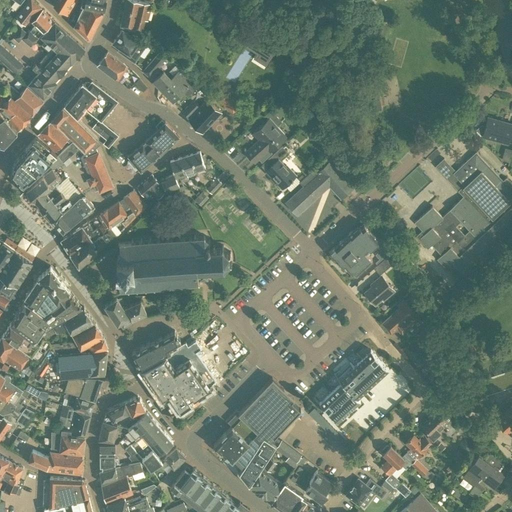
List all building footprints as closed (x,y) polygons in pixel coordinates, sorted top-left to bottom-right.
[(25,25),(41,8),(32,0),(28,0),(16,16),(25,25)] [(69,16),(76,4),(78,0),(56,0),(53,6),(69,16)] [(84,6),(104,10),(105,0),(82,0),(82,3),(84,6)] [(148,18),(150,9),(147,8),(149,1),(144,0),(126,0),(120,24),(142,29),(145,18),(148,18)] [(104,10),(84,6),(83,6),(78,17),(73,14),(69,20),(74,25),(74,24),(88,37),(90,38),(104,10)] [(35,29),(40,35),(54,20),(42,9),(32,20),(38,26),(35,29)] [(85,48),(55,21),(41,36),(53,46),(55,44),(58,46),(56,49),(58,51),(42,68),(35,62),(32,66),(39,72),(28,83),(43,97),(48,92),(49,92),(52,88),(52,87),(57,82),(54,80),(58,75),(59,75),(66,67),(70,62),(71,62),(76,56),(76,57),(85,48)] [(29,29),(29,28),(26,31),(22,27),(13,37),(18,41),(29,29)] [(134,61),(139,55),(132,50),(140,40),(122,27),(113,41),(120,47),(118,50),(134,61)] [(40,35),(35,29),(33,31),(29,28),(29,29),(18,41),(19,42),(22,38),(31,46),(39,37),(38,36),(40,35)] [(253,38),(245,34),(240,42),(248,46),(253,38)] [(0,59),(15,74),(24,65),(0,42),(0,59)] [(268,64),(277,50),(267,44),(266,46),(258,58),(268,64)] [(118,80),(128,67),(125,65),(126,64),(108,50),(97,64),(115,78),(118,80)] [(150,77),(168,57),(160,50),(142,71),(150,77)] [(172,79),(162,89),(173,101),(183,91),(187,95),(198,84),(181,67),(176,72),(181,77),(176,82),(172,79)] [(181,77),(176,72),(171,77),(163,70),(153,80),(162,89),(172,79),(176,82),(181,77)] [(135,87),(142,97),(153,89),(145,79),(135,87)] [(101,121),(117,102),(118,101),(92,80),(87,86),(82,82),(64,105),(77,118),(85,108),(86,109),(98,119),(101,121)] [(20,93),(8,83),(3,88),(15,99),(32,114),(42,101),(43,100),(42,100),(38,96),(26,86),(20,93)] [(203,98),(207,94),(208,93),(200,86),(196,90),(203,98)] [(4,113),(17,131),(32,115),(10,96),(0,105),(0,107),(1,109),(4,113)] [(202,132),(215,119),(222,111),(207,98),(200,106),(189,118),(188,119),(202,132)] [(189,118),(200,106),(193,99),(182,111),(189,118)] [(235,102),(228,110),(233,115),(240,106),(235,102)] [(85,153),(97,140),(69,112),(63,106),(51,119),(51,120),(69,137),(72,141),(79,148),(84,153),(85,153)] [(0,144),(4,146),(17,131),(4,113),(1,109),(0,109),(0,144)] [(222,111),(215,119),(224,127),(231,120),(222,111)] [(258,138),(244,150),(246,152),(248,155),(255,162),(259,158),(262,161),(272,152),(271,150),(286,136),(277,126),(269,117),(268,118),(253,132),(258,138)] [(508,142),(511,127),(511,123),(487,117),(482,135),(508,142)] [(98,119),(93,126),(92,127),(99,133),(106,125),(101,121),(98,119)] [(165,121),(162,119),(155,125),(158,128),(145,140),(146,140),(143,143),(143,142),(128,155),(141,170),(156,158),(155,157),(158,153),(159,154),(179,135),(165,121)] [(55,150),(66,139),(69,137),(51,120),(38,133),(55,150)] [(304,134),(316,125),(312,120),(301,130),(304,134)] [(113,130),(106,139),(103,143),(108,147),(119,135),(113,130)] [(20,181),(56,153),(37,134),(15,158),(11,167),(20,181)] [(89,177),(92,185),(93,185),(95,190),(98,189),(99,192),(114,186),(99,150),(95,148),(100,143),(97,140),(85,153),(84,153),(80,156),(82,160),(89,177)] [(39,203),(51,218),(70,202),(58,187),(54,183),(61,178),(53,168),(56,165),(58,167),(64,161),(70,156),(79,148),(72,141),(70,143),(57,154),(52,159),(45,165),(46,166),(44,167),(47,171),(43,174),(26,188),(35,199),(39,203)] [(0,145),(0,153),(5,159),(9,155),(0,145)] [(284,158),(289,153),(282,145),(268,157),(273,162),(265,170),(271,176),(270,177),(275,182),(276,182),(282,188),(295,176),(280,160),(283,157),(284,158)] [(190,154),(195,169),(204,166),(206,171),(212,168),(209,158),(207,159),(205,154),(202,155),(200,150),(190,154)] [(353,186),(349,182),(353,178),(334,150),(299,181),(303,186),(286,202),(297,214),(329,184),(341,197),(353,186)] [(447,178),(463,196),(449,208),(450,209),(442,216),(432,205),(414,222),(422,230),(415,236),(427,248),(431,244),(441,254),(437,258),(449,271),(457,279),(457,280),(461,284),(467,278),(463,274),(511,228),(511,182),(506,177),(503,180),(476,151),(447,178)] [(194,170),(195,169),(190,154),(180,157),(185,173),(187,172),(191,176),(195,174),(194,170)] [(246,155),(240,159),(243,164),(249,160),(246,155)] [(188,177),(191,176),(187,172),(185,173),(180,157),(170,160),(174,173),(175,176),(180,174),(182,181),(189,178),(188,177)] [(165,193),(161,181),(159,182),(152,173),(137,186),(146,195),(150,191),(156,198),(165,193)] [(178,182),(182,181),(180,174),(175,176),(174,173),(165,177),(166,179),(161,181),(165,193),(180,186),(178,182)] [(212,194),(222,183),(217,178),(213,181),(207,189),(212,194)] [(124,196),(136,214),(146,205),(133,189),(124,196)] [(204,202),(209,197),(202,190),(198,195),(199,197),(204,202)] [(168,203),(178,199),(176,193),(165,197),(168,203)] [(198,195),(194,199),(201,206),(204,202),(199,197),(198,195)] [(84,216),(88,213),(81,204),(84,201),(79,196),(72,202),(60,214),(60,213),(53,219),(63,231),(70,225),(83,214),(84,216)] [(135,215),(136,214),(124,196),(123,196),(124,198),(119,201),(119,200),(107,208),(100,213),(101,214),(109,227),(110,226),(121,218),(126,225),(136,216),(135,215)] [(117,235),(110,226),(109,227),(101,214),(98,216),(102,222),(102,223),(105,229),(99,232),(100,233),(98,235),(97,234),(89,240),(70,253),(79,266),(97,251),(117,235)] [(89,240),(97,234),(88,221),(82,225),(61,239),(70,253),(89,240)] [(96,227),(99,232),(105,229),(102,223),(96,227)] [(380,240),(364,223),(355,232),(353,229),(348,234),(349,235),(344,240),(343,238),(339,242),(340,244),(335,248),(334,246),(329,251),(345,268),(346,266),(355,275),(372,259),(364,250),(367,246),(370,249),(380,240)] [(204,237),(204,235),(195,236),(195,235),(119,242),(121,257),(116,257),(119,289),(198,282),(198,281),(208,280),(207,270),(224,268),(230,262),(229,253),(222,247),(210,248),(210,246),(208,244),(208,240),(204,237)] [(380,274),(395,262),(389,255),(395,248),(386,239),(376,248),(379,251),(375,254),(379,258),(376,262),(377,264),(374,267),(380,274)] [(0,269),(14,249),(3,241),(0,245),(0,302),(4,305),(10,295),(0,288),(0,269)] [(5,277),(17,285),(32,261),(14,249),(0,269),(0,274),(4,277),(5,278),(5,277)] [(10,322),(34,340),(43,325),(46,327),(82,305),(70,290),(51,266),(50,265),(49,266),(50,266),(38,276),(37,278),(38,278),(25,296),(26,296),(10,322)] [(375,303),(392,288),(381,275),(375,280),(377,282),(365,292),(375,303)] [(13,291),(17,285),(5,277),(5,278),(4,277),(0,283),(0,288),(10,295),(13,291)] [(129,315),(123,306),(117,296),(105,305),(117,323),(129,315)] [(123,306),(129,315),(131,319),(146,312),(141,299),(123,306)] [(406,331),(420,318),(403,299),(397,305),(399,308),(382,323),(391,332),(396,328),(400,332),(404,329),(406,331)] [(68,326),(71,333),(94,320),(84,306),(83,306),(54,323),(59,331),(68,326)] [(104,336),(94,320),(71,333),(80,349),(84,347),(86,351),(90,351),(108,347),(104,336)] [(39,344),(34,340),(10,322),(3,334),(40,361),(52,343),(51,343),(45,338),(44,337),(39,344)] [(41,331),(45,338),(56,331),(52,325),(47,327),(41,331)] [(178,345),(183,342),(181,339),(176,341),(171,331),(151,341),(131,350),(141,368),(178,346),(178,345)] [(0,355),(20,368),(29,354),(2,334),(0,337),(0,355)] [(178,346),(141,368),(162,400),(170,395),(180,410),(211,388),(209,386),(220,375),(193,336),(183,342),(178,345),(178,346)] [(79,352),(79,351),(73,341),(52,343),(60,354),(79,352)] [(86,351),(79,351),(79,352),(60,354),(52,343),(40,361),(33,371),(41,374),(54,382),(62,383),(62,381),(61,381),(60,375),(105,372),(107,349),(90,351),(86,351)] [(339,419),(355,404),(360,400),(358,397),(360,394),(366,389),(371,385),(384,372),(389,368),(380,359),(371,349),(353,366),(351,363),(340,373),(337,376),(341,381),(338,385),(319,402),(337,421),(339,419)] [(511,359),(488,368),(493,384),(511,377),(511,359)] [(429,377),(435,385),(443,379),(446,383),(451,378),(447,367),(441,372),(439,369),(429,377)] [(12,411),(15,406),(16,404),(14,403),(23,390),(10,380),(10,379),(11,379),(11,378),(10,377),(10,376),(9,375),(8,375),(8,374),(7,374),(6,374),(5,375),(4,375),(3,376),(0,373),(0,412),(3,414),(6,413),(12,411)] [(62,381),(62,383),(54,382),(41,374),(38,380),(44,383),(42,389),(64,391),(64,389),(95,398),(102,377),(98,376),(85,375),(78,375),(68,376),(68,377),(62,378),(62,381)] [(213,444),(213,448),(217,452),(222,451),(232,460),(234,458),(243,467),(239,473),(248,484),(249,485),(276,444),(278,442),(278,441),(280,439),(279,438),(278,440),(274,437),(275,435),(291,419),(301,409),(301,408),(300,408),(292,400),(294,399),(295,398),(272,377),(252,398),(239,411),(238,413),(232,419),(235,422),(232,425),(221,437),(213,444)] [(25,389),(37,396),(40,390),(28,383),(25,389)] [(64,393),(63,397),(69,398),(67,405),(73,406),(90,412),(94,400),(77,394),(66,391),(65,394),(64,393)] [(139,398),(138,396),(136,397),(135,396),(125,401),(130,411),(132,415),(129,417),(133,424),(137,420),(135,414),(145,409),(140,398),(139,398)] [(113,407),(108,409),(109,410),(113,419),(115,419),(130,411),(125,401),(113,407)] [(443,425),(447,429),(446,431),(450,435),(461,425),(457,422),(439,404),(427,416),(429,418),(422,425),(429,432),(427,434),(433,440),(441,431),(439,429),(443,425)] [(11,423),(7,429),(12,432),(18,423),(16,416),(18,417),(21,411),(15,406),(12,411),(6,413),(3,416),(2,418),(11,423)] [(35,411),(25,406),(21,411),(31,417),(35,411)] [(511,433),(511,407),(510,406),(497,419),(500,422),(497,424),(507,434),(510,431),(511,433)] [(71,433),(85,434),(90,413),(81,411),(81,410),(76,409),(69,408),(65,407),(61,422),(62,422),(62,427),(62,428),(71,429),(71,433)] [(125,431),(124,431),(124,432),(133,441),(142,434),(154,448),(142,458),(143,459),(151,470),(160,464),(163,462),(161,460),(157,455),(173,441),(147,411),(137,420),(133,424),(128,428),(125,431)] [(11,423),(2,418),(0,416),(0,438),(7,429),(11,423)] [(222,431),(231,424),(225,417),(217,425),(222,431)] [(117,424),(103,420),(99,438),(114,440),(116,428),(117,424)] [(204,434),(213,441),(215,438),(210,434),(214,429),(210,426),(204,434)] [(83,452),(85,434),(71,433),(71,429),(62,428),(61,431),(51,430),(51,448),(60,449),(83,452)] [(418,439),(413,434),(405,442),(411,447),(410,448),(418,457),(432,443),(425,436),(421,440),(419,438),(418,439)] [(14,449),(24,454),(29,443),(20,438),(14,449)] [(301,455),(302,453),(293,448),(281,439),(276,447),(288,455),(297,461),(301,455)] [(482,452),(486,446),(479,441),(475,447),(482,452)] [(115,443),(99,444),(100,455),(100,466),(102,466),(102,468),(114,466),(114,463),(115,463),(115,455),(115,444),(115,443)] [(140,461),(143,459),(142,458),(130,444),(125,448),(130,455),(128,456),(131,460),(131,461),(140,459),(140,461)] [(389,446),(388,445),(386,445),(382,449),(382,451),(384,452),(383,453),(388,458),(381,466),(389,474),(385,479),(394,487),(395,486),(405,496),(411,490),(392,472),(400,463),(405,468),(410,463),(405,459),(390,445),(389,446)] [(163,462),(160,464),(163,468),(169,462),(174,467),(186,456),(176,446),(161,460),(163,462)] [(49,455),(32,449),(28,459),(47,468),(47,467),(82,472),(83,453),(50,449),(49,455)] [(494,487),(504,474),(478,455),(462,477),(473,486),(468,493),(476,498),(484,486),(477,481),(480,477),(494,487)] [(271,502),(284,483),(295,466),(288,461),(280,474),(283,476),(280,480),(267,472),(269,470),(271,471),(277,462),(270,458),(262,468),(261,468),(249,486),(271,502)] [(423,475),(428,469),(417,458),(411,464),(423,475)] [(17,496),(22,485),(17,482),(23,467),(8,459),(0,475),(0,476),(7,481),(3,491),(1,490),(17,496)] [(143,470),(140,461),(140,459),(131,461),(128,462),(129,463),(114,466),(102,468),(100,469),(102,483),(127,473),(128,475),(143,470)] [(167,511),(247,511),(250,509),(240,500),(237,504),(231,498),(193,467),(192,468),(188,465),(187,466),(171,486),(184,496),(189,507),(184,509),(181,502),(166,509),(167,511)] [(324,491),(325,490),(327,487),(328,487),(332,481),(331,481),(317,470),(316,470),(309,480),(312,481),(324,491)] [(156,484),(160,482),(153,471),(149,474),(156,484)] [(133,492),(126,475),(103,484),(102,484),(106,502),(133,492)] [(49,506),(45,507),(45,509),(46,511),(92,511),(89,496),(85,479),(82,477),(77,477),(50,476),(49,506)] [(371,488),(375,492),(381,497),(386,490),(373,480),(368,486),(365,483),(358,478),(354,484),(353,483),(350,488),(346,494),(359,504),(359,503),(371,488)] [(328,492),(325,490),(324,491),(312,481),(305,491),(306,491),(321,501),(320,502),(321,502),(325,496),(328,492)] [(285,511),(297,511),(307,499),(284,483),(271,502),(285,511)] [(127,500),(125,496),(107,503),(109,511),(128,511),(129,511),(131,511),(134,511),(139,509),(147,507),(148,511),(153,511),(157,509),(154,502),(151,504),(152,506),(150,507),(146,496),(141,498),(140,494),(128,498),(128,500),(127,500)] [(424,511),(422,509),(429,503),(420,494),(399,511),(424,511)] [(307,499),(297,511),(317,511),(321,508),(307,499)] [(447,507),(456,507),(456,499),(447,499),(447,507)]
